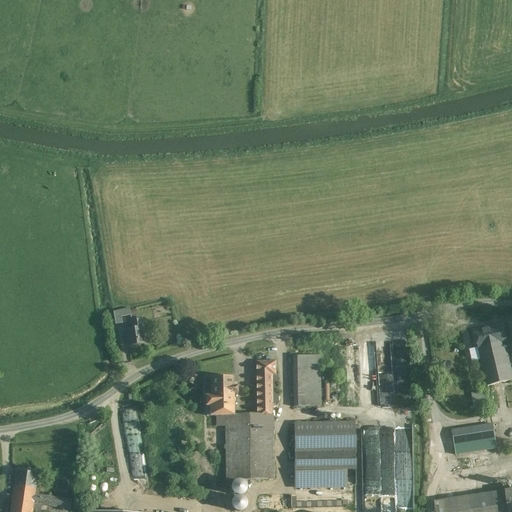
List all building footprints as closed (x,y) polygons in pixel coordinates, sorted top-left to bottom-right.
[(129,309),(120,311),(121,318),(130,316),(129,309)] [(120,311),(113,313),(115,325),(122,323),(121,318),(120,311)] [(142,320),(130,321),(131,330),(126,331),(128,347),(143,344),(141,332),(143,332),(142,320)] [(504,326),(475,332),(479,349),(505,343),(507,343),(507,342),(504,326)] [(505,343),(479,349),(487,387),(511,380),(511,375),(506,352),(505,343)] [(309,356),(292,357),(293,407),(310,407),(309,356)] [(275,362),(256,362),(256,375),(271,375),(275,375),(275,362)] [(391,380),(392,362),(377,362),(377,380),(391,380)] [(271,375),(256,375),(257,415),(271,414),(271,405),(271,375)] [(233,377),(210,378),(210,396),(205,397),(205,406),(209,406),(209,416),(216,416),(232,416),(233,416),(233,393),(237,393),(237,386),(233,386),(233,377)] [(483,391),(472,393),(476,413),(487,411),(483,391)] [(233,416),(232,416),(216,416),(216,427),(225,427),(226,481),(233,481),(234,481),(243,481),(274,480),(272,414),(271,414),(257,415),(233,416)] [(354,422),(293,423),(294,471),(355,470),(354,422)] [(492,424),(452,431),(455,445),(495,439),(492,424)] [(495,439),(455,445),(456,455),(497,449),(495,439)] [(38,474),(16,471),(13,487),(35,490),(38,474)] [(294,473),(295,488),(345,487),(345,472),(294,473)] [(234,481),(233,481),(233,511),(243,511),(243,481),(234,481)] [(35,490),(13,487),(9,511),(31,511),(32,510),(33,503),(35,492),(35,490)] [(507,511),(505,491),(481,495),(484,511),(507,511)] [(71,499),(37,494),(38,493),(35,492),(33,503),(41,504),(50,505),(49,506),(70,509),(71,499)] [(484,511),(481,495),(435,501),(436,511),(484,511)] [(291,496),(257,496),(257,510),(291,509),(291,496)]
